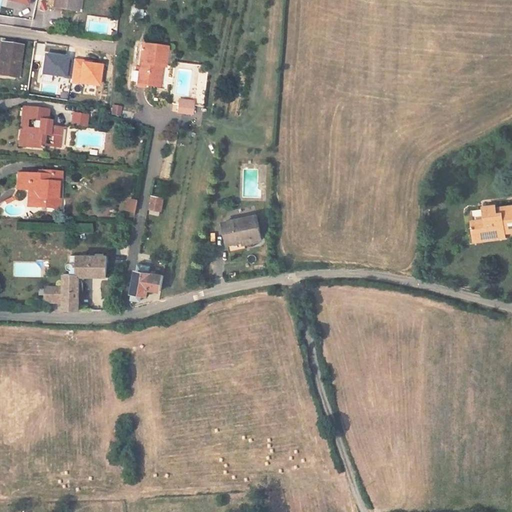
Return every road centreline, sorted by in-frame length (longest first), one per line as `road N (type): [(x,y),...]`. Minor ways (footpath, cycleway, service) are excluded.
road 1 (unclassified): [(289,277),(105,318),(0,313)]
road 2 (residential): [(366,511),(289,277)]
road 3 (unclassified): [(511,308),(368,273),(289,277)]
